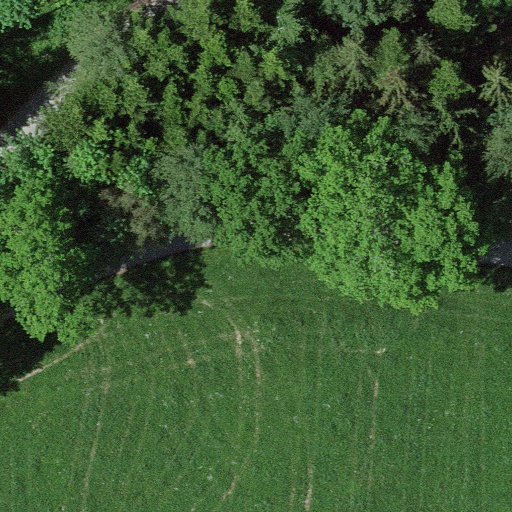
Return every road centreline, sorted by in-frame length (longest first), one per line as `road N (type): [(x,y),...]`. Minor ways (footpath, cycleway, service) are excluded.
road 1 (unclassified): [(0,311),(149,246),(263,225),(384,231),(511,256)]
road 2 (residential): [(169,0),(61,86),(0,152)]
